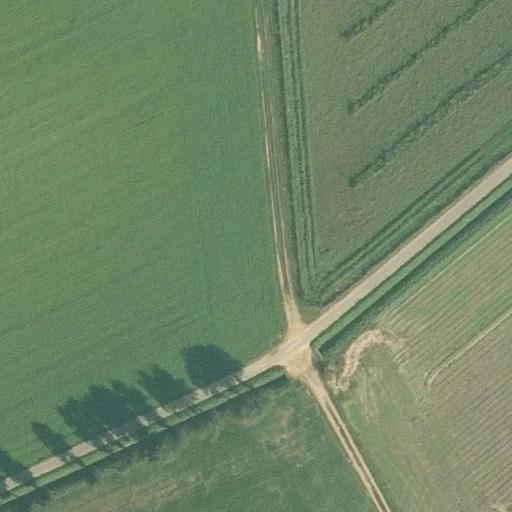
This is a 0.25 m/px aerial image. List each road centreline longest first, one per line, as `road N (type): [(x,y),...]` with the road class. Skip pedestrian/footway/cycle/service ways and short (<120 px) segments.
road 1 (track): [(0,489),(293,349),(511,165)]
road 2 (track): [(384,511),(293,349),(265,0)]
